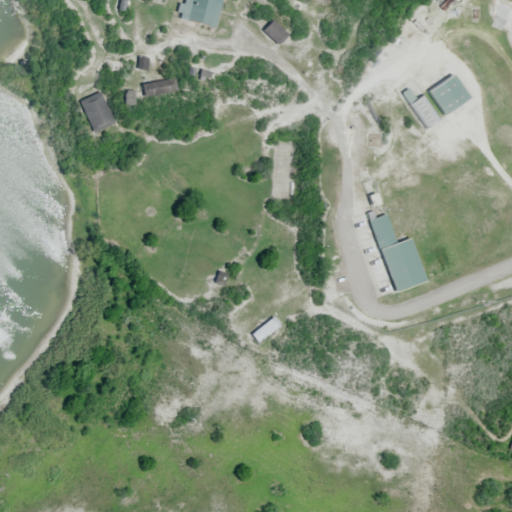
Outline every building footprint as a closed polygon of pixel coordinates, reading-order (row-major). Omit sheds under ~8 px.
[(217,0),(178,0),(175,22),(213,28),(217,0)] [(283,37),(268,22),(258,31),(273,47),(283,37)] [(466,99),(449,76),(425,94),(441,117),(466,99)] [(139,99),(174,94),(173,81),(137,85),(139,99)] [(76,102),(90,135),(112,126),(99,93),(76,102)] [(423,130),(438,120),(420,95),(406,105),(423,130)] [(407,240),(391,244),(383,216),(368,221),(389,294),(420,285),(407,240)] [(248,337),(256,346),(278,326),(270,318),(248,337)]
